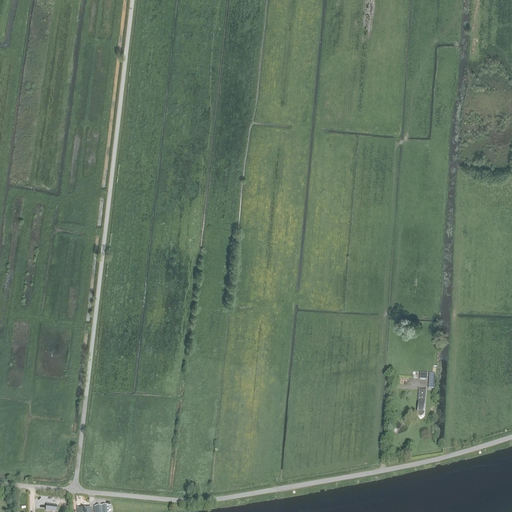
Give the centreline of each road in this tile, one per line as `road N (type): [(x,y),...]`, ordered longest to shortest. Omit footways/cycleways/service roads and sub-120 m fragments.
road 1 (unclassified): [(74,490),(131,0)]
road 2 (unclassified): [(74,490),(230,497),(406,467),(511,437)]
